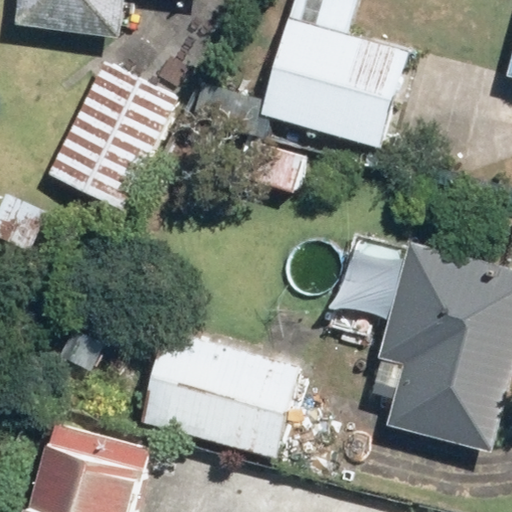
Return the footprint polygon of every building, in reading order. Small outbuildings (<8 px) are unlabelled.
[(16,0),(12,31),(120,45),(125,0),(181,0),(209,3),(209,0),(16,0)] [(296,0),(263,119),(287,126),(381,152),(410,52),(349,35),(359,0),(296,0)] [(179,99),(104,63),(49,176),(124,212),(179,99)] [(312,156),(235,140),(226,183),(302,199),(312,156)] [(51,212),(2,195),(0,201),(0,250),(34,262),(51,212)] [(492,458),(511,386),(511,380),(511,273),(408,247),(371,391),(396,398),(388,431),(492,458)] [(297,369),(163,335),(140,426),(273,460),(297,369)] [(136,511),(151,447),(54,424),(33,511),(136,511)]
